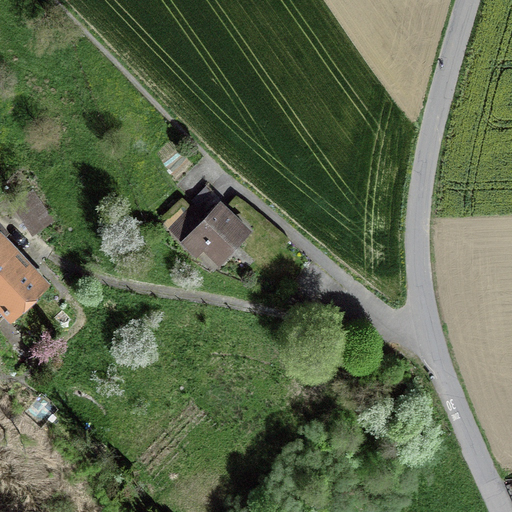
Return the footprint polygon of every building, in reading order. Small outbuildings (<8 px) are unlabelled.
[(32,184),(14,197),(37,228),(54,215),(32,184)] [(198,203),(210,190),(205,185),(193,199),(198,203)] [(245,229),(221,207),(206,223),(192,210),(173,230),(198,253),(206,244),(219,257),(245,229)] [(0,297),(10,308),(38,283),(0,241),(0,239),(6,234),(0,226),(0,297)] [(0,318),(10,308),(0,297),(0,318)]
